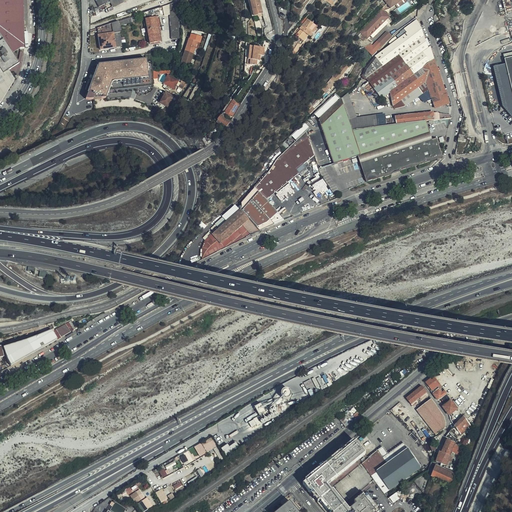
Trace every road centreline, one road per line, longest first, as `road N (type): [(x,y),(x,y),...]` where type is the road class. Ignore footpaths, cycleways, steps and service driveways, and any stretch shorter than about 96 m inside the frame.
road 1 (motorway): [(0,253),(511,356)]
road 2 (motorway): [(511,335),(0,234)]
road 3 (motorway): [(0,287),(53,299),(104,290),(171,240),(191,193),(176,147),(149,129),(126,126),(83,137),(0,178)]
road 4 (motorway): [(0,188),(68,154),(119,140),(147,147),(168,180),(159,214),(135,231),(0,230)]
road 5 (primary): [(346,337),(9,511)]
road 6 (primary): [(180,435),(385,328),(511,284)]
road 7 (primary): [(346,337),(29,511)]
road 8 (tertiary): [(0,212),(103,205),(209,152),(266,74),(278,39)]
road 9 (tertiary): [(197,296),(334,232),(511,173)]
road 10 (tertiary): [(445,170),(267,237),(181,282)]
road 11 (tertiary): [(511,318),(419,373),(291,480)]
road 12 (tertiary): [(181,282),(0,384)]
road 13 (tertiary): [(181,282),(162,277),(100,307),(0,329)]
road 14 (residential): [(433,0),(423,17),(455,110),(445,170)]
road 15 (primary): [(511,275),(346,337)]
road 16 (primary): [(38,511),(180,435)]
road 17 (motorway): [(511,377),(457,511)]
road 18 (primary): [(58,511),(180,435)]
road 19 (tertiary): [(41,0),(31,82),(0,124)]
road 20 (residential): [(84,0),(85,58),(72,109),(92,105)]
